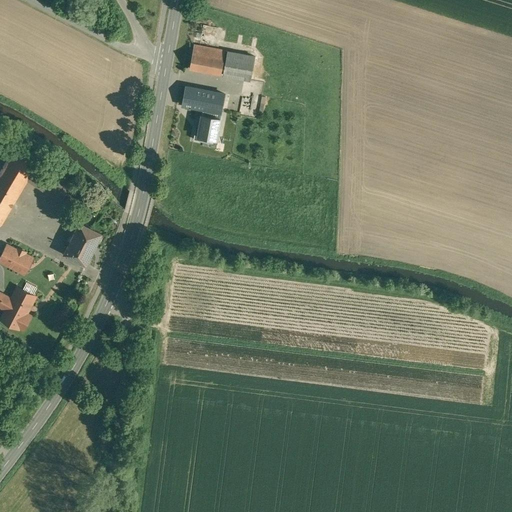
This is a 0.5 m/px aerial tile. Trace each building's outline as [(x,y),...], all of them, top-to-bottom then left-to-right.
[(225,49),(193,43),(188,68),(221,74),(225,49)] [(228,48),(224,74),(251,79),(256,53),(228,48)] [(226,90),(186,83),(182,103),(202,106),(214,108),(222,110),(226,90)] [(213,115),(214,108),(202,106),(197,140),(216,143),(220,117),(213,115)] [(19,140),(0,172),(0,223),(2,224),(28,179),(41,157),(42,154),(19,140)] [(41,157),(28,179),(77,207),(90,185),(41,157)] [(80,217),(64,250),(88,262),(104,229),(80,217)] [(6,244),(0,256),(0,263),(25,275),(34,258),(26,254),(27,252),(17,247),(16,248),(6,244)] [(12,295),(0,288),(0,303),(6,307),(0,318),(19,328),(21,324),(27,327),(33,314),(28,312),(37,294),(17,284),(12,295)]
